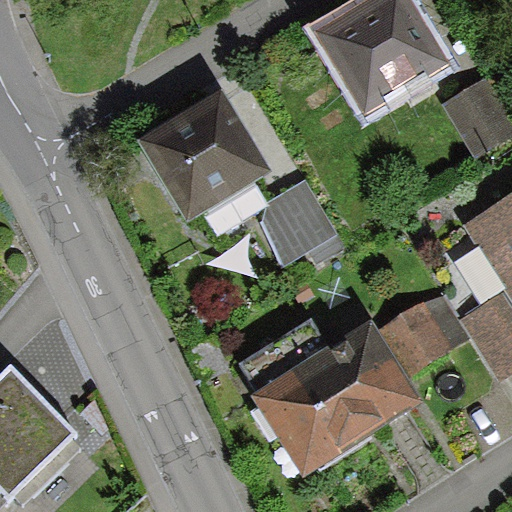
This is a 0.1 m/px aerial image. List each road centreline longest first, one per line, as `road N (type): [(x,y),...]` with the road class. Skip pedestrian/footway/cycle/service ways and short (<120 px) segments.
road 1 (residential): [(206,511),(36,157)]
road 2 (residential): [(36,157),(291,0)]
